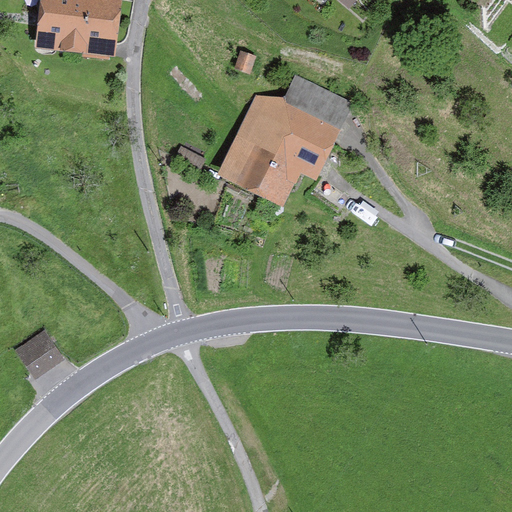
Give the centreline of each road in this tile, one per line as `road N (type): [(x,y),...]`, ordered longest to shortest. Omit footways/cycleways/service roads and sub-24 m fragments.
road 1 (residential): [(145,0),(134,62),(136,135),(183,331)]
road 2 (tertiary): [(183,331),(299,316),(511,341)]
road 3 (residential): [(153,342),(136,311),(82,264),(0,215)]
road 4 (tertiary): [(0,464),(88,378),(153,342)]
road 5 (residential): [(261,511),(227,424),(178,333)]
